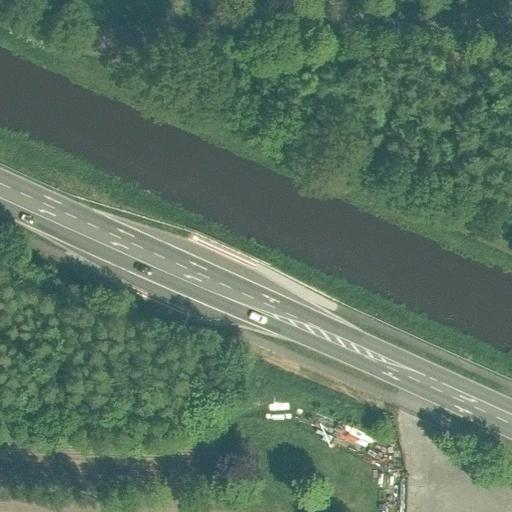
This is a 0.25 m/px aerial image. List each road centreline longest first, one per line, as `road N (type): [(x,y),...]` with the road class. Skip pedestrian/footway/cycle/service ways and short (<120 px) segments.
road 1 (primary): [(0,185),(511,415)]
road 2 (residential): [(0,1),(84,44),(197,25),(511,18)]
